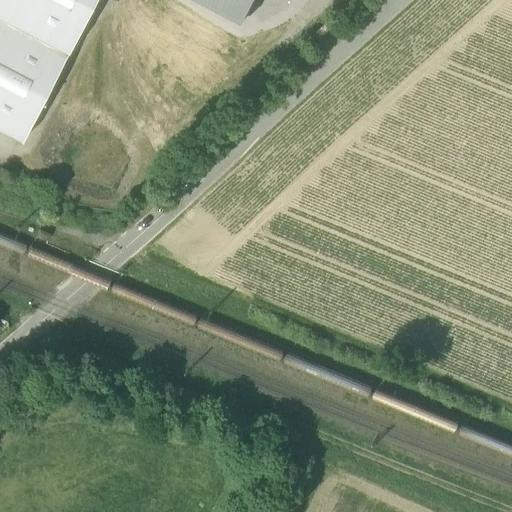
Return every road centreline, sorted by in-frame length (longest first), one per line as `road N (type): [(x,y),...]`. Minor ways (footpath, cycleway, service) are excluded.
road 1 (unclassified): [(405,0),(0,362)]
road 2 (track): [(39,328),(496,511)]
